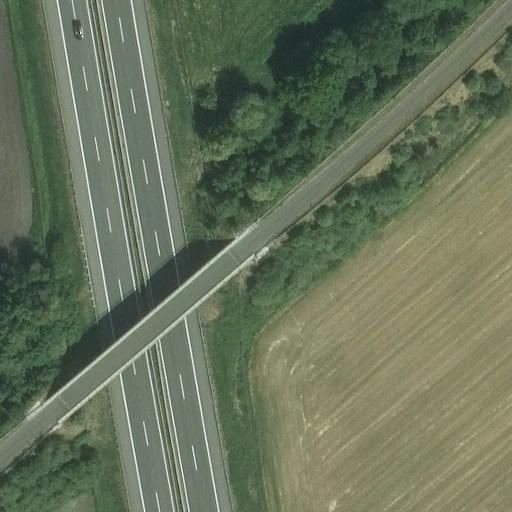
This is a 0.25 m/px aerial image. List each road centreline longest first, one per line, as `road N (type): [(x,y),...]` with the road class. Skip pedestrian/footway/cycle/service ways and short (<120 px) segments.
road 1 (track): [(511,4),(0,452)]
road 2 (motorway): [(71,0),(159,511)]
road 3 (motorway): [(203,511),(115,0)]
